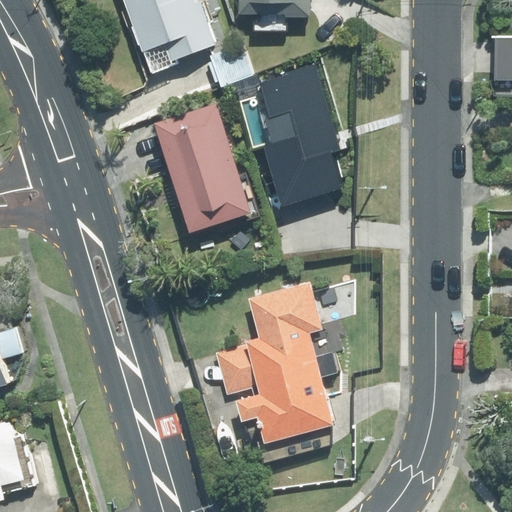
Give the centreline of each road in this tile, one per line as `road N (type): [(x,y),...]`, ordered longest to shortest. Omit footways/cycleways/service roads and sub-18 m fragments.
road 1 (residential): [(389,511),(415,473),(435,391),(437,0)]
road 2 (secondary): [(80,208),(171,511)]
road 3 (secondary): [(0,11),(67,164)]
